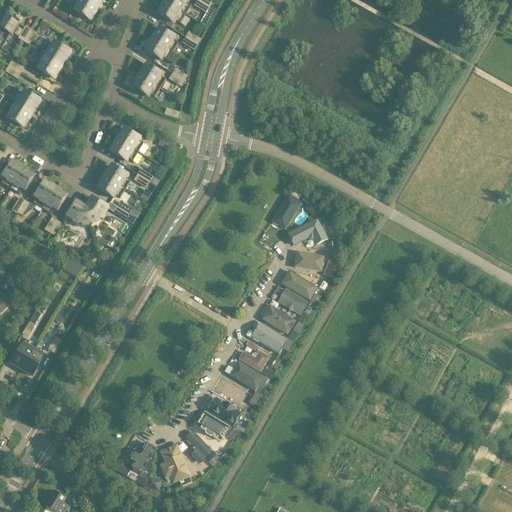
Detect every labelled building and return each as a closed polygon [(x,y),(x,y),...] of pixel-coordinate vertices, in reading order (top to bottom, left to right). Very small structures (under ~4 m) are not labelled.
[(90,20),(98,7),(86,0),(73,0),(70,5),(76,8),(75,10),(90,20)] [(183,0),(165,0),(164,2),(186,16),(191,7),(186,4),(187,2),(183,0)] [(199,0),(199,1),(209,8),(213,3),(208,0),(199,0)] [(209,8),(199,1),(195,6),(206,13),(209,8)] [(186,16),(164,2),(158,13),(174,23),(175,21),(180,24),(186,16)] [(0,27),(0,48),(2,50),(19,22),(8,15),(0,27)] [(24,42),(30,32),(25,28),(18,39),(24,42)] [(158,29),(152,39),(173,52),(178,44),(173,40),(174,39),(158,29)] [(30,32),(24,42),(29,46),(35,35),(30,32)] [(190,33),(187,39),(197,45),(201,40),(190,33)] [(173,52),(152,39),(145,50),(161,60),(162,58),(167,61),(173,52)] [(194,51),(197,45),(187,39),(183,44),(194,51)] [(41,53),(62,66),(69,53),(54,44),(53,45),(47,42),(41,53)] [(62,66),(41,53),(34,64),(39,67),(38,69),(54,79),(62,66)] [(12,61),(9,67),(19,73),(22,68),(12,61)] [(146,66),(139,76),(160,89),(166,81),(160,77),(162,76),(146,66)] [(16,79),(19,73),(9,67),(5,72),(16,79)] [(177,70),(174,75),(184,82),(187,76),(177,70)] [(181,87),(184,82),(174,75),(170,81),(181,87)] [(160,89),(139,76),(133,86),(148,96),(150,95),(155,98),(160,89)] [(16,105),(31,115),(39,102),(23,92),(16,105)] [(31,115),(16,105),(8,117),(24,127),(31,115)] [(168,110),(166,116),(178,120),(180,114),(168,110)] [(117,140),(138,153),(144,145),(138,141),(139,140),(124,130),(117,140)] [(133,162),(138,153),(117,140),(111,151),(127,161),(128,159),(133,162)] [(160,147),(172,150),(174,144),(162,141),(160,147)] [(10,190),(23,169),(13,162),(3,178),(5,179),(2,184),(10,190)] [(104,177),(126,190),(131,182),(126,178),(127,177),(111,167),(104,177)] [(23,169),(10,190),(19,195),(22,190),(24,191),(34,175),(23,169)] [(142,171),(139,176),(149,183),(153,177),(142,171)] [(149,183),(139,176),(135,182),(146,188),(149,183)] [(120,199),(126,190),(104,177),(98,188),(114,198),(115,196),(120,199)] [(43,210),(56,189),(45,182),(35,198),(37,199),(35,203),(32,201),(29,206),(24,203),(18,214),(23,217),(28,210),(30,211),(36,206),(43,210)] [(56,189),(43,210),(52,215),(55,210),(56,211),(66,195),(56,189)] [(144,194),(145,195),(143,197),(147,200),(152,194),(147,190),(144,194)] [(301,195),(291,190),(288,195),(297,200),(301,195)] [(270,221),(285,231),(302,207),(287,197),(270,221)] [(86,207),(90,224),(94,224),(101,218),(107,209),(91,199),(86,207)] [(13,210),(18,214),(24,203),(19,200),(13,210)] [(90,224),(86,207),(77,202),(68,218),(73,222),(71,225),(75,227),(79,228),(83,229),(87,228),(91,228),(90,224)] [(122,203),(119,208),(129,215),(133,210),(122,203)] [(311,203),(304,209),(315,220),(321,214),(311,203)] [(129,215),(119,208),(116,214),(126,220),(129,215)] [(328,226),(323,216),(318,219),(323,229),(328,226)] [(50,234),(57,223),(51,220),(45,230),(50,234)] [(294,248),(311,239),(315,248),(328,241),(318,221),(288,236),(294,248)] [(62,226),(57,223),(50,234),(56,237),(62,226)] [(297,255),(295,271),(322,274),(324,258),(297,255)] [(75,262),(70,260),(64,271),(68,274),(75,262)] [(337,264),(329,261),(323,276),(331,279),(337,264)] [(309,303),(317,291),(289,274),(282,286),(309,303)] [(286,292),(279,305),(301,317),(308,305),(286,292)] [(315,295),(310,304),(315,307),(321,298),(315,295)] [(0,315),(13,304),(5,296),(0,300),(0,315)] [(309,317),(315,307),(310,304),(304,313),(309,317)] [(61,324),(69,311),(62,307),(54,320),(61,324)] [(270,308),(262,322),(288,337),(296,323),(270,308)] [(41,315),(36,312),(23,333),(29,337),(35,326),(34,326),(41,315)] [(298,335),(304,326),(298,323),(293,332),(298,335)] [(250,341),(271,355),(276,358),(282,349),(256,332),(250,341)] [(54,352),(61,342),(55,338),(49,349),(54,352)] [(287,352),(293,343),(288,340),(282,349),(287,352)] [(248,343),(246,348),(254,353),(257,348),(248,343)] [(17,369),(22,371),(34,351),(23,345),(12,364),(18,368),(17,369)] [(244,350),(238,360),(260,372),(266,362),(244,350)] [(26,373),(33,376),(44,358),(34,351),(22,371),(26,374),(26,373)] [(276,371),(282,362),(277,359),(271,368),(276,371)] [(230,378),(254,393),(263,378),(239,364),(230,378)] [(274,373),(265,367),(262,373),(270,379),(274,373)] [(264,390),(270,380),(265,377),(259,387),(264,390)] [(221,396),(242,408),(249,396),(227,384),(221,396)] [(203,410),(232,427),(241,412),(212,394),(203,410)] [(254,407),(260,398),(255,394),(249,404),(254,407)] [(244,424),(249,415),(249,414),(244,411),(239,421),(244,424)] [(417,418),(407,412),(399,426),(409,432),(417,418)] [(204,420),(193,430),(214,451),(224,441),(204,420)] [(233,441),(239,432),(234,429),(228,438),(233,441)] [(193,436),(184,443),(200,464),(210,456),(193,436)] [(365,443),(359,455),(369,460),(376,449),(365,443)] [(212,467),(220,460),(216,455),(208,463),(212,467)] [(141,478),(147,480),(152,464),(147,462),(141,478)] [(174,466),(159,465),(156,489),(171,491),(174,466)] [(126,477),(136,483),(139,478),(130,472),(126,477)] [(192,483),(190,478),(180,482),(182,488),(192,483)] [(47,496),(42,505),(52,511),(65,511),(68,507),(63,504),(66,499),(55,493),(51,499),(47,496)]
